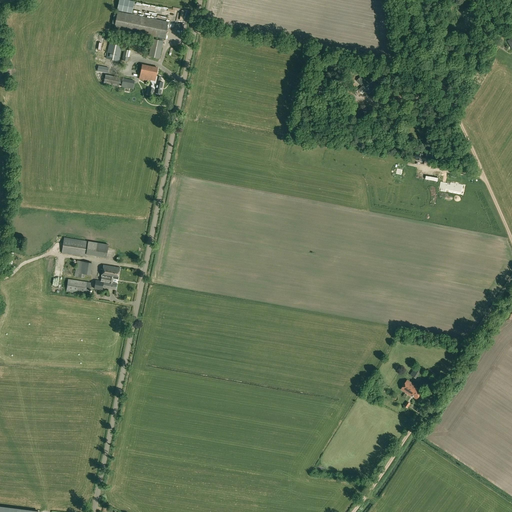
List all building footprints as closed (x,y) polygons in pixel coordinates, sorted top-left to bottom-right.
[(149,56),(159,58),(163,41),(162,41),(162,38),(165,38),(168,22),(117,12),(114,28),(160,37),(159,40),(152,39),(149,56)] [(106,58),(119,61),(122,46),(109,43),(106,58)] [(168,62),(173,64),(176,52),(171,51),(168,62)] [(147,95),(152,96),(153,92),(156,92),(156,94),(159,94),(159,93),(160,93),(163,82),(160,82),(161,77),(156,76),(158,68),(142,65),(139,79),(154,82),(153,85),(151,85),(150,87),(148,87),(147,95)] [(104,83),(119,86),(120,78),(105,75),(104,83)] [(365,83),(365,82),(365,81),(360,76),(356,80),(361,85),(362,84),(363,84),(364,85),(359,90),(363,94),(366,90),(369,93),(373,89),(370,86),(374,83),(375,84),(378,82),(373,76),(369,80),(366,83),(366,82),(365,83)] [(121,86),(133,89),(135,81),(122,78),(121,86)] [(427,144),(423,148),(429,152),(432,148),(427,144)] [(418,158),(418,159),(424,160),(425,153),(417,152),(416,157),(418,158)] [(462,193),(463,185),(450,183),(450,186),(447,185),(447,184),(440,183),(439,189),(441,190),(440,192),(446,193),(446,190),(449,191),(462,193)] [(86,254),(106,257),(108,245),(88,241),(64,238),(62,253),(86,257),(86,254)] [(74,276),(84,278),(84,274),(90,275),(92,263),(77,260),(74,276)] [(94,289),(102,290),(103,288),(108,288),(116,290),(117,284),(112,283),(113,278),(118,279),(120,267),(103,265),(101,281),(95,280),(94,287),(94,289)] [(66,292),(89,295),(91,282),(68,279),(66,292)] [(410,375),(415,378),(421,369),(416,366),(410,375)] [(410,394),(417,399),(422,391),(415,386),(416,386),(407,380),(401,389),(410,395),(410,394)]
